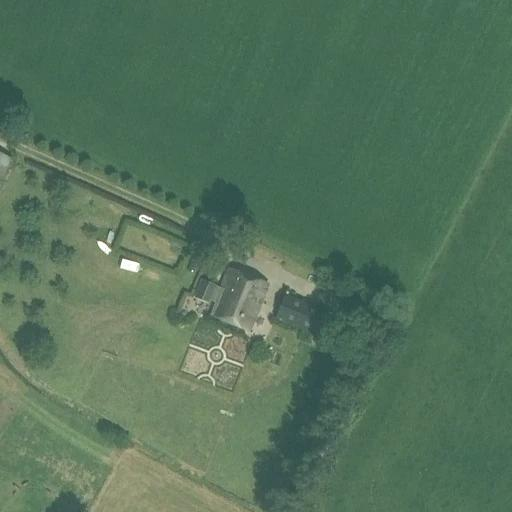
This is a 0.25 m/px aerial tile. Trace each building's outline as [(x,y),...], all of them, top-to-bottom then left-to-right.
[(0,152),(0,176),(11,158),(0,152)] [(213,302),(209,314),(249,330),(267,284),(227,268),(219,288),(215,286),(209,300),(213,302)] [(200,279),(193,297),(207,303),(215,285),(200,279)] [(284,293),(274,318),(316,335),(326,310),(284,293)] [(340,313),(376,328),(382,312),(346,297),(340,313)]
